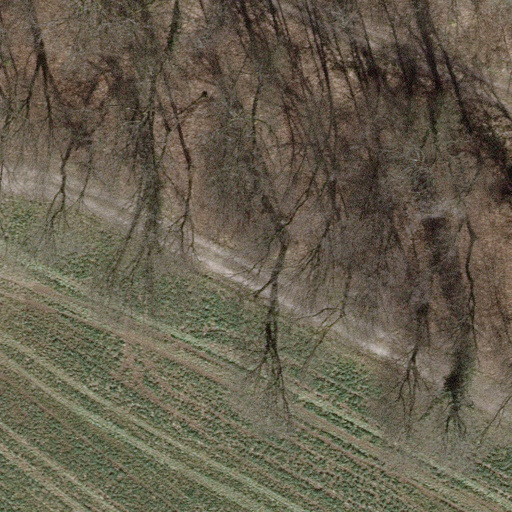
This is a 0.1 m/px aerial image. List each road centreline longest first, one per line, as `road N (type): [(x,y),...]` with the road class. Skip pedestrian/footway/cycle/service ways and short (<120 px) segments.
road 1 (track): [(511,408),(30,173),(0,174)]
road 2 (track): [(293,0),(511,97)]
